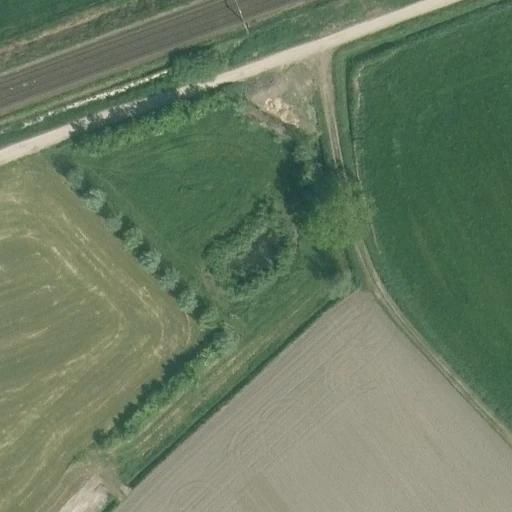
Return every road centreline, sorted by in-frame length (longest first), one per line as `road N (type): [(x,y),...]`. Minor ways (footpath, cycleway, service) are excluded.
road 1 (track): [(511,440),(388,299),(323,49)]
road 2 (track): [(323,49),(0,165)]
road 3 (track): [(460,0),(323,49)]
